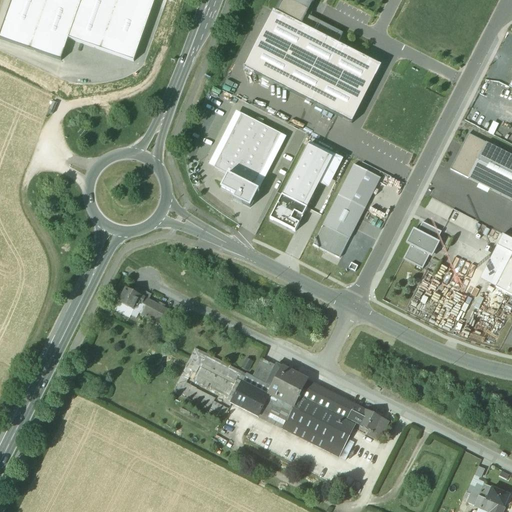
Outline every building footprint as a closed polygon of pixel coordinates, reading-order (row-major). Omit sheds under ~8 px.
[(154,0),(12,0),(0,36),(0,41),(61,62),(69,40),(132,62),(154,0)] [(279,0),(274,12),(300,26),(307,13),(313,0),(279,0)] [(245,68),(351,123),(380,67),(338,46),(300,26),(274,12),(245,68)] [(307,13),(300,26),(338,46),(345,32),(307,13)] [(209,166),(214,169),(241,115),(236,113),(209,166)] [(228,176),(254,189),(281,135),(241,115),(214,169),(228,176)] [(281,135),(254,189),(259,191),(286,138),(281,135)] [(511,157),(468,135),(451,170),(511,200),(511,157)] [(304,208),(329,157),(308,147),(282,197),(304,208)] [(339,196),(366,210),(381,180),(354,166),(339,196)] [(250,209),(259,191),(254,189),(228,176),(221,189),(235,196),(233,200),(250,209)] [(339,196),(323,227),(350,241),(366,210),(339,196)] [(282,197),(271,220),(296,233),(307,209),(304,208),(282,197)] [(406,245),(410,247),(430,257),(433,258),(440,243),(437,242),(442,233),(422,224),(418,232),(414,230),(406,245)] [(340,259),(350,241),(323,227),(314,246),(340,259)] [(511,241),(503,236),(480,281),(511,296),(511,241)] [(423,270),(430,257),(410,247),(403,260),(423,270)] [(443,284),(456,289),(459,283),(464,270),(467,271),(470,264),(454,257),(443,284)] [(141,297),(126,290),(114,311),(130,319),(133,312),(141,297)] [(176,315),(141,297),(133,312),(163,327),(169,330),(176,315)] [(267,386),(195,350),(184,373),(190,376),(198,360),(239,381),(238,382),(242,384),(269,397),(270,395),(273,389),(267,386)] [(184,373),(174,392),(225,418),(229,411),(214,403),(216,400),(185,384),(188,379),(228,400),(227,402),(231,405),(242,384),(238,382),(239,381),(198,360),(190,376),(184,373)] [(276,368),(262,360),(252,378),(267,386),(276,368)] [(267,386),(273,389),(283,369),(284,368),(278,365),(276,368),(267,386)] [(273,389),(270,395),(294,407),(307,381),(283,369),(273,389)] [(364,410),(307,381),(294,407),(270,395),(269,397),(262,410),(334,446),(335,446),(342,431),(350,435),(355,424),(356,425),(364,410)] [(269,397),(242,384),(231,405),(258,418),(262,410),(269,397)] [(334,446),(262,410),(258,418),(330,455),(334,446)] [(382,420),(364,410),(356,425),(369,432),(367,436),(377,442),(381,435),(387,425),(381,422),(382,420)] [(342,431),(335,446),(334,446),(330,455),(338,459),(350,435),(342,431)] [(342,490),(348,493),(354,482),(348,479),(342,490)] [(483,488),(472,483),(467,493),(472,495),(478,498),(483,488)] [(361,486),(357,484),(353,492),(357,494),(361,486)] [(510,496),(484,485),(483,488),(478,498),(493,504),(504,509),(510,496)] [(478,498),(472,495),(468,505),(484,511),(490,511),(493,504),(478,498)]
